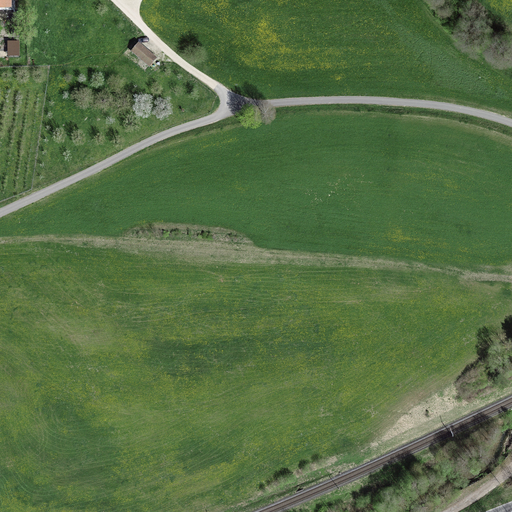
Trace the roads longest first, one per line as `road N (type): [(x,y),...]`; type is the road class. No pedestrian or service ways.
road 1 (track): [(511,125),(431,105),(264,103),(168,134),(0,211)]
road 2 (track): [(264,103),(211,84),(114,0)]
